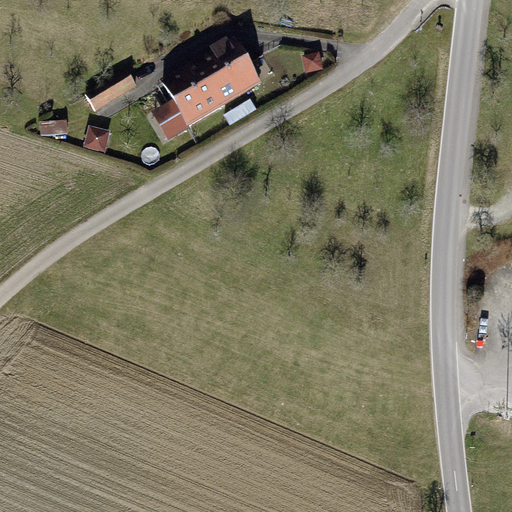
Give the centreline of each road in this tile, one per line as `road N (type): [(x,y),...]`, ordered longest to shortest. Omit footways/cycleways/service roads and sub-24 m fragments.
road 1 (track): [(428,0),(351,72),(113,216),(0,301)]
road 2 (tertiary): [(471,0),(442,253),(445,383),(460,511)]
